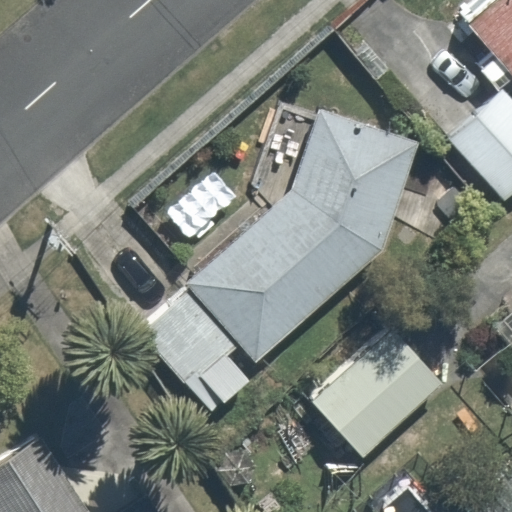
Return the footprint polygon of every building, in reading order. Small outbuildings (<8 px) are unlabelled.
[(511,77),(511,0),(479,0),(461,15),(511,77)] [(511,187),(511,88),(507,83),(447,134),(500,197),(511,187)] [(382,251),(423,140),(325,103),(297,183),(137,329),(209,408),(382,251)] [(453,378),(407,322),(317,396),(364,452),(453,378)] [(190,434),(157,456),(194,511),(211,511),(233,498),(190,434)] [(76,511),(30,436),(0,454),(0,511),(157,511),(150,499),(128,511),(76,511)]
